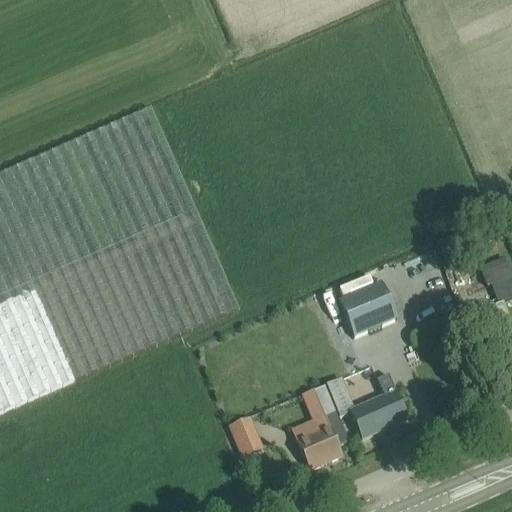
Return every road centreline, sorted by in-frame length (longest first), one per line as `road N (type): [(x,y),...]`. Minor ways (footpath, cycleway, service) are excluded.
road 1 (unclassified): [(306,511),(511,423)]
road 2 (secondary): [(511,459),(387,511)]
